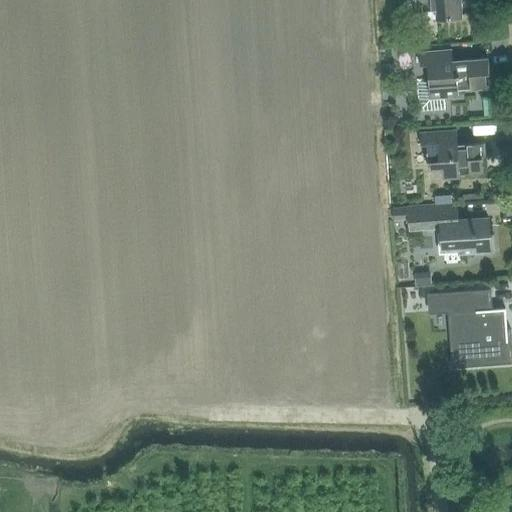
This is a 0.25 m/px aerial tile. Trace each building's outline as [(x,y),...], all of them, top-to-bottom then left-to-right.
[(437,20),(463,18),(462,1),(452,2),(451,0),(415,0),(416,6),(422,5),(422,11),(436,10),(437,20)] [(486,73),(490,73),(488,57),(453,59),(452,48),(420,51),(421,65),(428,64),(429,82),(416,83),(419,111),(444,109),(443,97),(459,96),(458,89),(487,87),(486,73)] [(427,144),(427,145),(429,169),(442,168),(443,178),(461,176),(461,173),(484,172),(483,156),(486,156),(485,141),(458,143),(457,129),(420,131),(421,144),(427,144)] [(345,203),(372,203),(372,180),(361,181),(361,190),(345,191),(345,203)] [(458,220),(457,203),(393,208),(394,221),(410,219),(411,228),(442,226),(443,248),(460,247),(460,251),(491,249),(489,217),(458,220)] [(492,309),(491,309),(489,291),(491,291),(491,289),(427,294),(427,296),(431,295),(432,306),(432,310),(443,309),(451,309),(451,314),(452,314),(453,330),(462,329),(468,329),(469,350),(464,351),(454,352),(455,365),(452,366),(452,368),(511,363),(511,344),(511,340),(508,340),(507,332),(505,308),(492,309)]
